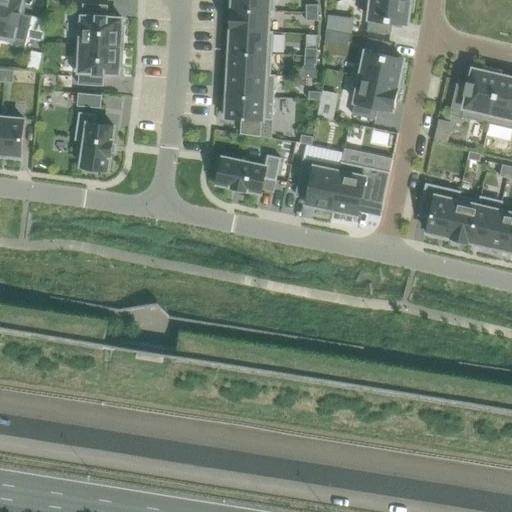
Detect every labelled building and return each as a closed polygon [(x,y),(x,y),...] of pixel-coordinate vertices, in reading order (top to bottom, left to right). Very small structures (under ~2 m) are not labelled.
[(0,0),(0,39),(25,46),(32,16),(20,13),(23,0),(0,0)] [(233,0),(233,8),(270,10),(270,11),(275,12),(275,0),(233,0)] [(371,0),(368,31),(391,34),(393,21),(408,23),(409,12),(413,13),(414,0),(371,0)] [(78,16),(76,44),(124,46),(126,25),(123,25),(123,18),(109,17),(109,16),(108,16),(108,5),(83,4),(83,16),(78,16)] [(318,4),(306,4),(306,13),(318,12),(318,4)] [(232,9),(231,29),(232,29),(232,30),(269,32),(269,31),(270,11),(270,10),(233,8),(233,10),(232,9)] [(318,12),(306,13),(306,21),(319,20),(318,12)] [(329,20),(328,30),(351,35),(352,23),(329,20)] [(232,30),(230,51),(272,54),(273,31),(269,31),(269,32),(232,30)] [(368,38),(360,76),(399,84),(399,83),(402,84),(405,70),(402,69),(404,59),(389,55),(391,43),(368,38)] [(76,44),(75,72),(79,72),(79,84),(104,86),(105,75),(105,73),(120,74),(120,67),(123,67),(124,46),(76,44)] [(306,48),(305,56),(317,56),(318,48),(306,48)] [(226,61),(225,72),(229,72),(229,73),(271,75),(271,74),(272,54),(230,51),(230,61),(226,61)] [(305,56),(305,64),(317,64),(317,56),(305,56)] [(458,80),(450,114),(489,123),(500,75),(501,75),(502,70),(484,66),(482,70),(473,68),(470,82),(458,80)] [(6,70),(5,82),(13,82),(14,70),(6,70)] [(229,73),(228,94),(275,97),(276,75),(271,74),(271,75),(229,73)] [(500,75),(489,123),(511,128),(511,77),(501,75),(500,75)] [(360,76),(352,114),(375,119),(378,107),(393,110),(393,108),(394,108),(398,87),(399,84),(360,76)] [(309,91),(309,99),(321,100),(321,92),(309,91)] [(79,93),(78,106),(101,108),(102,95),(79,93)] [(224,104),(223,115),(227,115),(227,117),(229,117),(266,120),(267,119),(273,120),(275,97),(228,94),(227,104),(224,104)] [(80,112),(76,140),(85,141),(82,166),(84,166),(84,167),(84,171),(98,173),(99,169),(107,170),(109,170),(111,157),(113,140),(115,126),(113,126),(96,123),(97,115),(80,112)] [(3,117),(0,148),(0,154),(8,155),(8,159),(19,160),(20,156),(21,156),(22,154),(25,121),(25,119),(3,117)] [(302,135),(300,143),(312,145),(314,137),(302,135)] [(470,151),(467,163),(475,165),(477,153),(470,151)] [(219,159),(216,173),(220,174),(218,182),(219,182),(218,184),(261,193),(261,191),(262,191),(265,178),(277,181),(282,158),(268,155),(266,166),(224,157),(223,159),(219,159)] [(303,158),(298,186),(310,189),(307,202),(307,204),(317,206),(317,207),(332,211),(342,166),(340,166),(303,158)] [(342,166),(332,211),(348,214),(348,212),(358,215),(358,213),(359,213),(362,200),(384,204),(390,172),(341,161),(340,166),(342,166)] [(503,164),(500,176),(508,178),(510,166),(503,164)] [(426,183),(419,215),(431,218),(428,230),(428,232),(429,232),(429,236),(439,238),(440,234),(450,237),(459,195),(460,196),(461,191),(426,183)] [(459,195),(450,237),(471,242),(480,200),(479,200),(460,196),(459,195)] [(480,200),(471,242),(492,246),(500,210),(501,210),(503,201),(480,195),(479,200),(480,200)] [(500,210),(492,246),(511,251),(511,212),(501,210),(500,210)]
